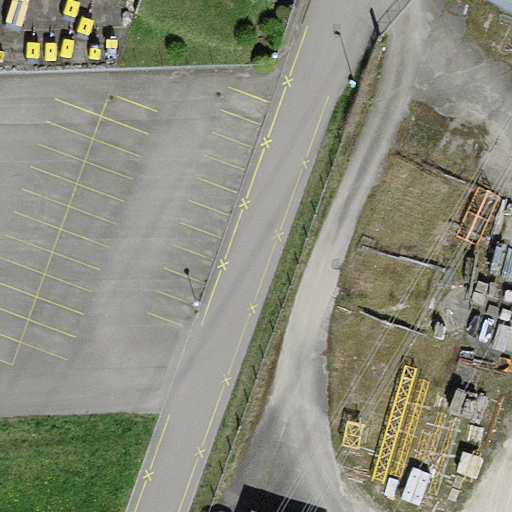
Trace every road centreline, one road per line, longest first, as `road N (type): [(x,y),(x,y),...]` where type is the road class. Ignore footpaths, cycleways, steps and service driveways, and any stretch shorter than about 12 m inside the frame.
road 1 (unknown): [(401,0),(408,26),(401,70),(298,334),(303,417),(341,511)]
road 2 (residential): [(362,0),(225,378)]
road 3 (residential): [(225,378),(0,391)]
road 4 (residential): [(225,378),(179,511)]
